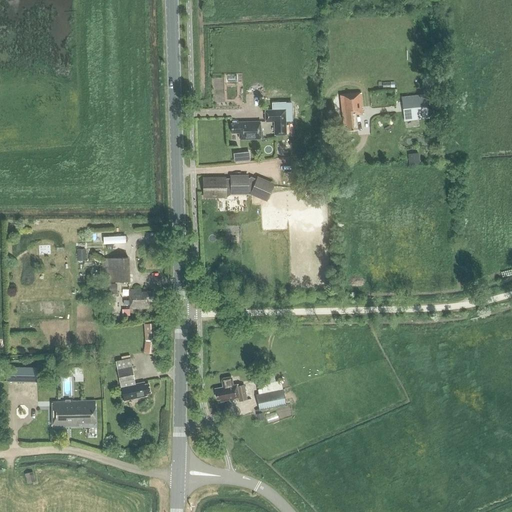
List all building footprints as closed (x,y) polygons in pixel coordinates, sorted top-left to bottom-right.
[(363,114),(361,93),(340,95),(343,126),(346,126),(347,132),(357,131),(355,115),(363,114)] [(428,118),(426,94),(402,97),(405,124),(412,123),(412,120),(428,118)] [(286,134),(286,119),(286,110),(264,110),(265,122),(273,122),(274,136),(286,135),(286,134)] [(239,140),(260,139),(260,122),(239,123),(239,124),(231,124),(231,133),(239,133),(239,140)] [(407,154),(409,165),(419,164),(418,153),(407,154)] [(225,179),(203,179),(203,192),(205,192),(205,196),(217,196),(217,192),(225,192),(225,187),(239,187),(239,190),(246,190),(253,193),(253,194),(267,200),(273,186),(259,180),(258,182),(246,178),(232,178),(232,179),(225,179)] [(128,234),(106,236),(106,243),(128,241),(128,234)] [(86,261),(85,249),(77,249),(77,261),(86,261)] [(130,280),(129,257),(102,259),(103,282),(130,280)] [(105,294),(117,294),(117,283),(105,284),(105,294)] [(153,291),(128,292),(129,309),(154,308),(153,291)] [(156,322),(143,324),(145,340),(144,353),(156,354),(158,340),(156,322)] [(143,383),(135,384),(129,355),(121,357),(122,360),(115,361),(123,401),(146,396),(146,394),(150,393),(148,384),(144,385),(143,383)] [(37,382),(37,369),(7,369),(6,382),(37,382)] [(233,388),(233,386),(231,378),(230,377),(223,379),(221,380),(223,388),(214,389),(216,399),(221,399),(221,401),(231,399),(231,400),(238,398),(239,402),(247,401),(243,385),(236,387),(233,388)] [(255,395),(259,411),(285,405),(282,389),(255,395)] [(94,401),(83,401),(55,402),(55,426),(78,425),(78,423),(94,423),(94,401)] [(24,474),(27,484),(35,482),(32,472),(24,474)]
